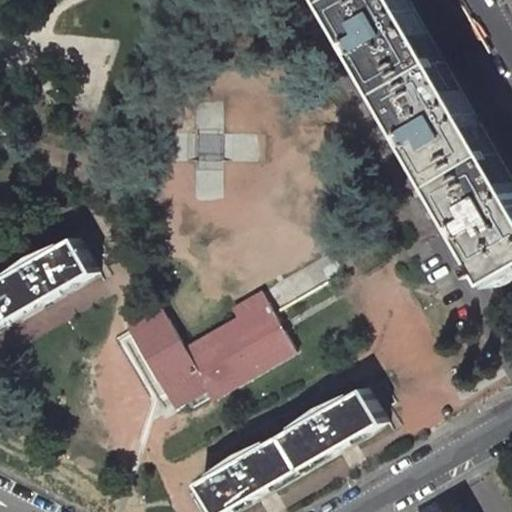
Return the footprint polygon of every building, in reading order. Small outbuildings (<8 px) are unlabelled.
[(511,186),(404,0),(337,0),(375,65),(380,63),(412,120),(408,122),(489,263),(482,267),(488,276),(494,272),(500,283),(511,276),(511,186)] [(81,237),(0,284),(0,288),(18,320),(101,272),(81,237)] [(337,260),(323,268),(331,282),(345,274),(337,260)] [(0,288),(0,329),(18,320),(0,288)] [(242,318),(270,302),(264,292),(236,308),(242,318)] [(166,309),(133,328),(179,407),(210,389),(216,399),(299,352),(286,331),(270,302),(242,318),(189,349),(166,309)] [(370,388),(286,436),(307,470),(390,422),(370,388)] [(286,436),(204,483),(221,511),(233,511),(307,470),(286,436)]
